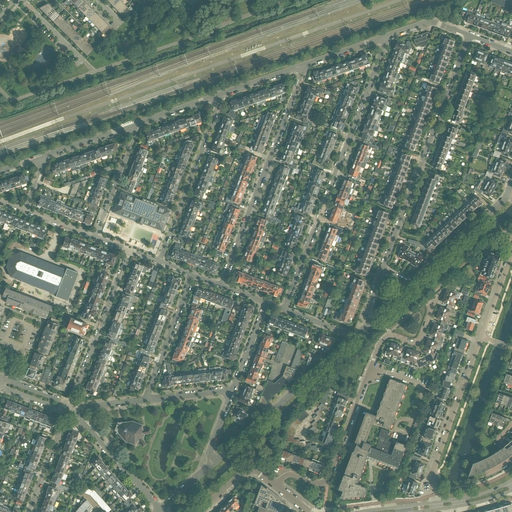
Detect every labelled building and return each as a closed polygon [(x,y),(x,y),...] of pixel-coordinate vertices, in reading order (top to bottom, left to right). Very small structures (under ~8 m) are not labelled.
[(78,0),(74,5),(78,9),(84,2),(82,0),(78,0)] [(113,7),(119,13),(126,6),(120,0),(113,7)] [(78,9),(83,14),(90,8),(84,2),(78,9)] [(39,8),(45,15),(52,8),(48,3),(47,4),(39,8)] [(126,6),(119,13),(125,19),(132,12),(126,6)] [(45,15),(49,18),(56,12),(52,8),(45,15)] [(90,8),(83,14),(89,20),(96,13),(90,8)] [(49,18),(53,22),(59,15),(56,12),(49,18)] [(89,20),(95,26),(102,19),(96,13),(89,20)] [(470,23),(472,24),(475,15),(470,13),(467,22),(467,23),(470,24),(470,23)] [(476,13),(475,15),(472,24),(474,25),(474,26),(476,26),(477,26),(480,17),(481,14),(476,13)] [(53,22),(58,28),(65,21),(59,15),(53,22)] [(481,27),(482,28),(486,19),(480,17),(477,26),(478,27),(480,28),(481,27)] [(95,26),(100,32),(107,25),(102,19),(95,26)] [(487,30),(491,21),(486,19),(482,28),(484,29),(486,30),(487,30)] [(58,28),(64,34),(71,27),(65,21),(58,28)] [(491,31),(492,32),(496,23),(491,21),(487,30),(488,30),(488,31),(490,32),(491,31)] [(501,25),(498,34),(498,35),(500,36),(501,35),(503,36),(506,27),(507,25),(507,24),(506,24),(502,22),(501,25)] [(507,25),(506,27),(503,36),(505,36),(505,37),(507,38),(508,38),(511,27),(511,26),(509,26),(510,23),(508,22),(507,24),(507,25)] [(497,34),(498,34),(501,25),(496,23),(492,32),(494,33),(497,34)] [(98,34),(101,36),(103,34),(106,38),(113,31),(107,25),(100,32),(101,32),(98,34)] [(64,34),(70,39),(77,33),(71,27),(64,34)] [(424,47),(426,48),(425,48),(426,48),(432,34),(428,32),(415,37),(416,39),(414,40),(415,44),(416,44),(417,47),(421,46),(422,48),(424,47)] [(70,39),(75,45),(82,38),(77,33),(70,39)] [(445,38),(443,44),(453,47),(452,47),(452,45),(453,45),(454,43),(454,42),(453,42),(454,41),(450,40),(450,38),(446,37),(445,39),(445,38)] [(75,45),(81,51),(88,44),(82,38),(75,45)] [(397,43),(395,49),(404,52),(408,54),(410,49),(407,48),(407,46),(401,44),(401,45),(397,43)] [(88,44),(81,51),(87,57),(94,50),(88,44)] [(444,44),(442,49),(450,52),(451,50),(452,50),(453,48),(452,47),(453,47),(443,44),(444,44)] [(394,54),(393,54),(402,58),(404,52),(395,49),(394,50),(393,53),(393,54),(394,54)] [(441,52),(440,54),(449,57),(449,56),(450,55),(451,53),(450,53),(450,52),(442,49),(441,52)] [(474,54),(472,60),(478,63),(478,62),(482,52),(479,51),(479,50),(477,49),(476,50),(474,49),(472,53),(474,54)] [(482,68),(485,69),(487,63),(485,62),(486,59),(487,57),(486,57),(487,56),(487,54),(485,54),(485,52),(483,52),(482,52),(478,62),(481,63),(481,64),(483,65),(482,68)] [(368,58),(366,54),(363,56),(363,57),(361,57),(364,66),(370,64),(369,62),(370,62),(370,61),(371,60),(371,59),(371,58),(370,58),(369,57),(368,57),(368,58)] [(392,56),(391,59),(400,63),(400,62),(403,64),(405,59),(402,58),(393,54),(393,56),(392,56)] [(440,54),(438,59),(447,63),(447,61),(448,60),(449,58),(449,57),(440,54)] [(358,59),(356,59),(359,68),(364,66),(361,57),(358,58),(358,59)] [(492,67),(495,68),(499,58),(499,59),(498,58),(496,57),(495,57),(493,57),(492,59),(491,61),(490,64),(487,63),(485,69),(488,70),(489,67),(492,68),(492,67)] [(494,70),(500,72),(504,61),(503,60),(502,59),(500,58),(499,59),(499,58),(495,68),(494,70)] [(353,60),(351,61),(354,70),(359,68),(356,59),(353,60)] [(390,62),(390,64),(398,68),(400,63),(391,59),(390,62)] [(438,59),(436,65),(445,68),(446,67),(446,65),(447,63),(438,59)] [(506,75),(507,73),(510,63),(508,62),(508,61),(506,60),(505,61),(504,61),(500,72),(506,75)] [(348,62),(346,63),(349,71),(354,70),(351,61),(350,61),(347,62),(348,62)] [(343,64),(341,65),(344,73),(349,71),(346,63),(345,63),(345,62),(342,63),(343,64)] [(388,68),(388,69),(396,73),(398,68),(390,64),(390,65),(389,64),(388,65),(388,67),(388,68)] [(336,66),(335,67),(338,75),(344,73),(341,65),(338,65),(335,66),(336,66)] [(435,66),(434,70),(443,73),(444,72),(444,70),(445,68),(436,65),(435,66)] [(330,68),(333,77),(338,75),(335,67),(333,67),(330,68)] [(325,70),(328,79),(333,77),(330,68),(328,69),(328,68),(325,69),(325,70)] [(386,71),(385,74),(394,78),(396,73),(388,69),(387,72),(386,71)] [(320,72),(323,81),(328,79),(325,70),(323,71),(323,70),(320,71),(320,72)] [(431,75),(441,78),(442,78),(443,76),(442,75),(443,73),(434,70),(433,72),(432,75),(431,75)] [(314,73),(315,76),(312,77),(314,82),(317,82),(317,83),(320,82),(321,84),(323,83),(322,81),(323,81),(320,72),(318,73),(317,71),(314,73)] [(466,78),(465,78),(474,82),(476,76),(467,73),(466,75),(465,77),(466,78)] [(384,78),(384,80),(396,85),(398,79),(394,78),(385,74),(384,78)] [(441,78),(431,75),(431,76),(429,80),(434,82),(438,83),(439,83),(440,80),(439,80),(440,78),(441,78)] [(464,83),(463,84),(472,87),(474,82),(465,78),(465,80),(464,80),(463,83),(464,83)] [(381,83),(381,85),(399,91),(394,90),(396,85),(384,80),(383,80),(382,80),(381,83)] [(349,87),(348,91),(356,94),(356,93),(357,93),(359,88),(355,86),(354,81),(349,83),(347,86),(349,87)] [(280,85),(278,86),(281,95),(286,93),(288,88),(287,85),(284,86),(283,84),(282,83),(280,84),(280,85)] [(462,88),(461,89),(470,92),(472,87),(463,84),(463,85),(462,85),(461,88),(462,88)] [(399,91),(381,85),(379,90),(383,92),(382,92),(389,95),(389,93),(392,94),(393,91),(398,93),(399,91)] [(427,85),(425,91),(435,94),(434,94),(435,92),(436,92),(437,90),(436,89),(427,85)] [(276,86),(272,87),(275,96),(281,95),(278,86),(276,87),(276,86)] [(306,92),(317,97),(318,97),(319,93),(322,94),(323,90),(318,87),(317,87),(318,88),(316,92),(315,91),(316,90),(312,88),(312,89),(308,87),(306,92)] [(460,90),(459,94),(468,97),(470,92),(461,89),(461,91),(460,90)] [(262,91),(265,100),(270,98),(267,90),(265,90),(263,91),(262,91)] [(343,95),(344,95),(354,99),(356,94),(348,91),(345,90),(343,95)] [(257,93),(261,104),(264,103),(263,101),(265,100),(262,91),(260,92),(257,93)] [(426,91),(424,96),(433,99),(434,98),(434,97),(435,95),(435,94),(425,91),(426,91)] [(305,98),(313,101),(315,102),(317,97),(306,92),(304,97),(305,97),(305,98)] [(252,95),(255,104),(255,106),(261,104),(257,93),(254,94),(252,95)] [(458,97),(458,99),(466,102),(468,97),(459,94),(458,97)] [(249,96),(246,97),(249,105),(255,104),(252,95),(251,95),(249,95),(249,96)] [(344,95),(342,101),(352,104),(354,99),(344,95)] [(377,95),(374,101),(386,106),(387,102),(388,100),(382,97),(377,95)] [(424,96),(422,101),(431,105),(432,103),(433,102),(433,100),(433,99),(424,96)] [(244,97),(241,98),(244,107),(249,105),(246,97),(245,98),(244,97)] [(238,100),(236,101),(239,109),(244,107),(241,98),(238,99),(238,100)] [(304,100),(303,102),(312,106),(313,101),(305,98),(304,100)] [(456,102),(456,104),(464,107),(466,102),(458,99),(457,99),(456,102)] [(231,102),(232,105),(229,105),(231,112),(239,109),(236,101),(234,101),(233,100),(231,101),(231,102)] [(342,101),(340,106),(350,109),(352,104),(342,101)] [(374,101),(372,107),(382,110),(385,111),(387,106),(386,106),(374,101)] [(422,101),(420,107),(429,110),(430,108),(431,108),(431,106),(431,105),(422,101)] [(302,106),(301,108),(309,111),(312,106),(303,102),(301,106),(302,106)] [(455,107),(454,109),(464,113),(462,112),(464,107),(456,104),(456,105),(455,104),(454,107),(455,107)] [(340,106),(338,111),(348,115),(350,109),(340,106)] [(372,107),(370,112),(380,116),(382,110),(372,107)] [(420,107),(419,112),(427,115),(428,113),(429,113),(429,111),(429,110),(420,107)] [(300,108),(298,113),(308,116),(309,111),(301,108),(300,108)] [(454,111),(453,115),(462,118),(464,113),(454,109),(455,110),(454,112),(454,111)] [(338,111),(336,116),(346,120),(348,115),(338,111)] [(261,118),(263,119),(273,123),(274,122),(275,121),(275,120),(274,120),(275,118),(276,118),(277,116),(276,115),(277,113),(272,112),(272,113),(268,112),(267,115),(266,115),(265,116),(262,115),(261,118)] [(370,112),(368,117),(378,120),(380,116),(370,112)] [(419,112),(417,117),(425,120),(426,118),(427,118),(428,116),(427,115),(419,112)] [(308,116),(298,113),(297,117),(296,119),(300,120),(304,121),(303,123),(305,123),(305,124),(311,127),(312,124),(309,123),(310,122),(307,121),(308,120),(306,120),(308,116)] [(195,116),(193,116),(196,125),(201,123),(201,122),(204,121),(202,115),(199,117),(198,114),(197,115),(197,114),(194,115),(195,116)] [(462,118),(453,115),(451,118),(452,118),(451,120),(460,123),(462,118)] [(187,118),(190,127),(193,126),(193,127),(194,128),(196,127),(196,125),(193,116),(191,117),(190,116),(187,118)] [(337,117),(335,122),(344,125),(346,120),(336,116),(337,117)] [(223,120),(223,123),(231,126),(233,127),(234,125),(232,124),(233,120),(225,117),(225,118),(224,117),(223,120)] [(368,117),(366,122),(376,126),(378,120),(368,117)] [(417,117),(415,122),(423,125),(424,123),(425,123),(426,121),(425,120),(417,117)] [(262,124),(271,128),(272,128),(272,127),(273,126),(273,125),(272,125),(273,123),(263,119),(263,121),(264,121),(263,124),(262,124)] [(177,122),(180,130),(185,128),(182,120),(180,121),(180,120),(179,120),(177,120),(177,121),(177,122)] [(344,125),(335,122),(334,121),(333,124),(331,128),(338,131),(338,130),(342,131),(344,126),(344,125)] [(175,122),(171,123),(175,132),(180,130),(177,122),(175,122)] [(366,122),(364,127),(375,131),(377,132),(379,127),(376,126),(366,122)] [(415,122),(413,127),(421,131),(422,128),(423,128),(424,126),(423,125),(415,122)] [(168,125),(166,125),(169,134),(175,132),(171,123),(168,124),(168,125)] [(221,125),(220,128),(229,132),(231,126),(223,123),(222,125),(221,125)] [(163,127),(161,127),(164,136),(169,134),(166,125),(166,126),(166,125),(165,124),(163,125),(163,126),(163,127)] [(260,129),(269,133),(270,133),(270,132),(271,131),(271,130),(270,130),(271,128),(262,124),(261,126),(262,127),(261,129),(260,129)] [(293,129),(303,133),(306,134),(308,129),(295,124),(294,126),(293,126),(292,128),(293,129)] [(327,134),(326,137),(335,140),(336,140),(337,138),(336,137),(337,135),(336,134),(336,132),(328,129),(325,128),(325,126),(324,126),(320,124),(318,128),(319,128),(323,130),(327,131),(326,133),(327,134)] [(448,128),(447,131),(456,134),(458,129),(449,126),(448,128)] [(159,127),(156,129),(159,138),(164,136),(161,127),(159,128),(159,127)] [(364,127),(362,133),(373,137),(375,131),(364,127)] [(413,127),(411,133),(420,136),(420,134),(421,133),(422,131),(421,131),(413,127)] [(219,132),(218,134),(227,137),(229,132),(220,128),(219,131),(219,132)] [(153,130),(151,131),(154,139),(159,138),(156,129),(153,130)] [(260,132),(259,135),(267,138),(268,138),(269,136),(269,135),(268,135),(269,133),(260,129),(259,131),(260,132)] [(291,134),(300,137),(301,134),(302,135),(303,133),(293,129),(292,131),(291,131),(290,133),(291,134)] [(154,139),(151,131),(149,132),(148,131),(146,132),(146,133),(145,133),(145,135),(146,134),(148,140),(147,141),(148,145),(155,142),(154,139)] [(446,134),(445,136),(453,139),(459,141),(460,139),(457,138),(455,138),(456,134),(447,131),(445,134),(446,134)] [(365,140),(364,142),(373,145),(378,147),(379,143),(377,142),(377,144),(372,142),(374,137),(373,137),(362,133),(360,138),(365,140)] [(410,136),(409,138),(418,141),(418,139),(419,138),(420,137),(420,136),(411,133),(410,136)] [(217,136),(216,139),(225,143),(227,137),(218,134),(217,136)] [(289,139),(300,144),(302,138),(300,137),(291,134),(290,136),(289,136),(288,138),(289,139)] [(257,140),(265,143),(266,141),(267,141),(268,139),(267,138),(259,135),(257,138),(257,137),(256,139),(257,140)] [(442,140),(442,141),(451,144),(452,141),(455,142),(456,142),(458,143),(459,141),(453,139),(445,136),(444,136),(443,138),(442,140)] [(326,137),(324,142),(333,145),(334,145),(335,143),(334,142),(335,140),(326,137)] [(407,140),(406,143),(415,146),(415,144),(416,144),(417,144),(418,142),(418,141),(409,138),(408,141),(407,140)] [(501,145),(511,149),(511,148),(511,146),(511,145),(511,139),(511,140),(510,140),(510,141),(503,138),(502,143),(501,142),(500,141),(499,141),(498,143),(501,145)] [(215,143),(214,145),(223,148),(225,143),(216,139),(214,142),(215,143)] [(288,143),(287,145),(297,148),(298,149),(300,144),(289,139),(289,140),(289,139),(288,140),(287,142),(288,143)] [(255,145),(263,148),(264,146),(265,146),(266,144),(266,143),(265,143),(257,140),(256,143),(255,142),(254,144),(255,145)] [(182,147),(191,150),(191,148),(192,149),(193,146),(192,146),(193,145),(191,144),(192,142),(191,141),(190,141),(189,141),(188,141),(187,141),(185,141),(185,142),(184,142),(182,147)] [(440,145),(440,146),(449,149),(451,144),(442,141),(441,143),(440,145)] [(320,146),(322,147),(331,150),(332,148),(333,148),(334,146),(333,145),(324,142),(323,145),(321,144),(320,146)] [(359,149),(369,153),(371,148),(372,148),(377,150),(378,147),(373,145),(364,142),(363,145),(361,144),(360,146),(359,146),(359,148),(359,149)] [(111,145),(108,146),(111,154),(117,152),(114,144),(113,143),(111,144),(111,145)] [(415,146),(406,143),(404,148),(413,151),(414,149),(415,149),(416,147),(415,146)] [(214,145),(211,150),(220,154),(223,148),(214,145)] [(263,148),(255,145),(254,148),(252,147),(251,150),(261,153),(262,151),(262,152),(263,151),(264,149),(263,148)] [(286,148),(285,150),(295,153),(295,151),(296,148),(297,148),(287,145),(286,145),(285,147),(285,148),(286,148)] [(511,149),(501,145),(498,151),(501,152),(505,154),(505,155),(505,156),(506,156),(507,156),(508,156),(508,155),(510,151),(511,151),(511,152),(511,151),(511,149)] [(439,148),(438,151),(447,154),(449,149),(440,146),(439,148)] [(100,149),(98,149),(101,158),(107,156),(104,147),(103,148),(103,147),(100,148),(100,149)] [(182,147),(180,152),(189,155),(190,153),(191,150),(182,147)] [(322,147),(320,152),(329,156),(330,155),(329,155),(330,155),(331,153),(331,152),(331,150),(322,147)] [(138,152),(137,154),(145,157),(148,152),(139,148),(139,149),(138,149),(137,151),(138,152)] [(95,150),(93,151),(96,160),(101,158),(98,149),(95,150)] [(357,154),(365,157),(368,158),(370,153),(369,153),(359,149),(358,151),(357,151),(357,153),(357,154)] [(284,153),(283,155),(293,158),(293,157),(293,156),(294,153),(295,154),(295,153),(285,150),(284,150),(283,152),(284,153)] [(90,152),(88,153),(91,161),(96,160),(93,151),(90,152)] [(189,155),(180,152),(178,151),(176,156),(178,157),(187,161),(187,160),(187,161),(188,158),(189,155)] [(437,154),(436,156),(445,160),(447,154),(438,151),(436,154),(437,154)] [(320,152),(318,157),(327,161),(328,159),(329,159),(330,156),(329,156),(320,152)] [(247,154),(245,159),(249,161),(249,162),(250,162),(251,162),(252,162),(255,163),(256,161),(257,158),(257,157),(250,155),(251,154),(248,153),(248,154),(247,154)] [(401,155),(400,158),(409,162),(410,161),(411,159),(410,159),(410,158),(411,156),(402,153),(401,155)] [(80,156),(78,157),(82,168),(87,166),(86,163),(83,155),(82,154),(79,155),(80,156)] [(136,155),(134,159),(143,162),(145,157),(137,154),(136,156),(136,155)] [(356,157),(355,159),(363,163),(363,162),(366,164),(368,158),(365,157),(357,154),(356,155),(355,156),(356,157)] [(281,160),(284,161),(287,162),(287,163),(288,164),(289,163),(292,164),(294,159),(293,158),(283,155),(282,155),(281,157),(282,158),(281,160)] [(74,158),(73,158),(76,167),(77,170),(82,168),(78,157),(77,157),(77,156),(74,157),(74,158)] [(216,165),(218,166),(220,160),(210,156),(209,157),(208,159),(208,160),(208,162),(216,165)] [(435,160),(434,162),(443,165),(445,160),(436,156),(436,157),(435,159),(435,160)] [(178,157),(176,162),(185,166),(186,163),(187,161),(178,157)] [(327,161),(318,157),(317,160),(316,160),(316,162),(325,166),(326,164),(327,164),(328,161),(327,161)] [(69,159),(67,160),(70,169),(76,167),(73,158),(72,158),(69,159)] [(399,164),(400,164),(408,167),(409,165),(409,164),(408,163),(409,162),(400,158),(399,160),(400,161),(399,164)] [(134,162),(133,164),(142,167),(143,162),(134,159),(133,162),(134,162)] [(245,159),(243,164),(247,166),(247,167),(248,167),(249,167),(253,168),(254,166),(256,163),(255,163),(252,162),(251,162),(250,162),(249,162),(249,161),(245,159)] [(353,165),(361,168),(364,169),(366,164),(363,162),(363,163),(355,159),(354,161),(353,162),(353,163),(353,164),(353,165)] [(491,165),(493,165),(504,170),(505,167),(506,167),(505,167),(504,167),(506,163),(505,162),(505,161),(505,160),(504,160),(503,160),(502,161),(495,159),(494,163),(492,162),(491,165)] [(64,161),(62,162),(65,171),(70,169),(67,160),(64,161)] [(59,163),(57,164),(60,172),(65,171),(62,162),(59,163)] [(176,162),(174,168),(183,171),(185,168),(184,168),(185,166),(176,162)] [(206,165),(205,168),(214,171),(216,165),(208,162),(207,162),(206,165)] [(443,165),(434,162),(433,165),(432,167),(441,170),(443,165)] [(60,172),(57,164),(56,163),(54,164),(54,165),(53,165),(54,167),(51,168),(53,175),(60,172)] [(132,167),(131,169),(140,172),(142,167),(133,164),(132,164),(131,167),(132,167)] [(243,164),(241,169),(245,171),(246,172),(247,172),(248,172),(251,173),(252,171),(252,172),(254,168),(253,168),(249,167),(248,167),(247,167),(247,166),(243,164)] [(352,168),(351,170),(360,173),(361,168),(353,165),(352,165),(351,167),(352,168)] [(504,170),(493,165),(491,172),(497,174),(497,175),(497,176),(498,176),(499,176),(500,176),(500,175),(501,176),(502,172),(503,172),(504,172),(503,172),(504,170)] [(289,169),(281,166),(280,168),(279,168),(278,170),(278,171),(279,171),(287,175),(288,172),(291,173),(293,172),(293,171),(294,172),(296,169),(295,169),(290,167),(289,169)] [(174,168),(172,173),(181,176),(181,174),(182,174),(183,171),(174,168)] [(204,170),(203,173),(212,176),(214,171),(205,168),(204,170)] [(316,171),(315,174),(323,177),(324,177),(325,177),(325,175),(325,174),(324,174),(325,172),(316,168),(315,171),(316,171)] [(129,174),(138,177),(140,172),(131,169),(130,171),(129,173),(129,174)] [(241,169),(239,174),(243,176),(243,177),(244,177),(245,177),(249,178),(250,176),(250,177),(252,174),(251,173),(248,172),(247,172),(246,172),(245,171),(241,169)] [(395,174),(404,178),(405,176),(405,175),(406,173),(406,172),(398,170),(397,169),(396,172),(391,170),(390,172),(395,174)] [(360,173),(351,170),(350,170),(349,172),(350,173),(349,175),(359,179),(360,176),(359,176),(360,173)] [(276,177),(277,177),(284,179),(285,180),(287,175),(279,171),(278,174),(277,174),(276,176),(277,176),(276,177)] [(168,177),(170,178),(179,181),(181,178),(180,178),(181,176),(172,173),(170,172),(168,177)] [(203,173),(201,178),(210,182),(213,183),(215,177),(212,176),(203,173)] [(428,178),(437,181),(438,182),(440,176),(432,173),(431,175),(431,174),(430,175),(429,178),(428,178)] [(106,176),(102,174),(101,175),(100,178),(98,177),(96,182),(104,186),(105,183),(106,184),(107,181),(106,181),(107,180),(105,180),(106,176)] [(128,176),(127,179),(136,182),(138,183),(140,178),(138,177),(129,174),(128,176)] [(239,174),(237,180),(241,181),(241,182),(242,182),(243,182),(244,182),(247,183),(248,182),(250,179),(249,178),(245,177),(244,177),(243,177),(243,176),(239,174)] [(315,174),(313,179),(321,182),(322,182),(321,182),(322,182),(323,180),(322,179),(323,177),(315,174)] [(395,174),(393,180),(402,183),(403,181),(403,180),(404,178),(395,174)] [(27,176),(24,177),(23,175),(20,176),(18,177),(21,185),(26,184),(26,182),(28,181),(27,176)] [(485,185),(494,190),(496,188),(496,187),(495,188),(495,187),(497,183),(497,182),(497,181),(496,181),(495,181),(494,181),(490,180),(491,177),(486,175),(485,177),(487,178),(484,184),(485,185)] [(52,186),(54,180),(44,176),(42,182),(52,186)] [(13,179),(16,187),(21,185),(18,177),(16,178),(15,177),(13,178),(13,179)] [(276,180),(275,182),(283,185),(285,180),(284,179),(277,177),(276,177),(275,179),(276,180)] [(166,180),(166,182),(177,186),(178,185),(179,181),(170,178),(169,181),(166,180)] [(200,182),(199,184),(208,188),(210,182),(201,178),(199,182),(200,182)] [(427,181),(426,183),(435,186),(437,181),(428,178),(427,181)] [(8,180),(7,181),(11,189),(16,187),(13,179),(11,179),(10,179),(8,180)] [(126,182),(125,184),(134,187),(136,182),(127,179),(125,182),(126,182)] [(313,179),(311,184),(319,187),(320,185),(321,185),(322,183),(321,183),(321,182),(313,179)] [(343,183),(342,185),(351,188),(354,190),(355,187),(352,186),(353,183),(345,179),(344,180),(343,182),(343,183)] [(237,180),(235,184),(239,186),(239,187),(240,187),(241,187),(242,187),(245,188),(246,187),(248,184),(247,184),(247,183),(244,182),(243,182),(242,182),(241,182),(241,181),(237,180)] [(393,180),(391,185),(400,188),(401,187),(401,185),(402,183),(393,180)] [(3,182),(2,182),(5,191),(11,189),(7,181),(5,181),(2,182),(3,182)] [(96,182),(94,187),(103,190),(103,189),(104,189),(105,186),(104,186),(96,182)] [(164,185),(164,187),(175,191),(176,189),(176,190),(177,187),(177,186),(166,182),(165,185),(164,185)] [(273,187),(281,190),(283,185),(275,182),(274,184),(273,184),(272,186),(273,187)] [(425,186),(425,188),(433,191),(435,186),(426,183),(425,186)] [(134,187),(125,184),(124,186),(123,189),(123,190),(132,193),(134,187)] [(197,189),(197,190),(205,193),(208,188),(199,184),(198,187),(197,186),(196,189),(197,189)] [(235,184),(233,190),(237,191),(237,192),(238,192),(239,193),(239,192),(240,192),(243,194),(244,192),(246,189),(245,189),(245,188),(242,187),(241,187),(240,187),(239,187),(239,186),(235,184)] [(311,184),(309,189),(317,193),(317,192),(318,192),(319,190),(318,190),(319,187),(311,184)] [(341,188),(340,191),(349,194),(351,188),(342,185),(341,188)] [(391,185),(389,190),(398,193),(399,192),(400,190),(399,190),(400,189),(400,188),(391,185)] [(494,190),(485,185),(484,187),(483,186),(481,190),(482,191),(487,193),(487,194),(486,194),(487,195),(487,196),(488,196),(489,196),(490,196),(490,195),(492,192),(493,192),(493,193),(493,192),(494,190)] [(90,192),(92,193),(101,196),(101,194),(102,194),(103,191),(102,191),(103,190),(94,187),(93,189),(92,189),(91,189),(90,192)] [(164,187),(162,193),(173,197),(174,196),(173,196),(174,195),(175,192),(175,191),(164,187)] [(272,190),(271,192),(279,195),(282,196),(283,191),(281,190),(273,187),(272,187),(273,187),(272,187),(271,189),(272,190)] [(423,191),(423,193),(431,196),(433,191),(425,188),(424,188),(424,189),(423,191)] [(305,194),(307,194),(315,198),(316,196),(317,195),(318,194),(317,193),(318,193),(317,193),(309,189),(308,192),(305,192),(305,194)] [(205,193),(197,190),(196,192),(195,192),(194,195),(195,195),(195,196),(203,199),(205,193)] [(233,190),(231,195),(235,196),(235,197),(236,197),(237,198),(237,197),(238,197),(241,198),(242,197),(244,194),(243,194),(240,192),(239,192),(239,193),(238,192),(237,192),(237,191),(233,190)] [(389,190),(387,195),(396,198),(396,197),(397,196),(398,194),(398,193),(389,190)] [(338,196),(347,199),(349,200),(351,197),(351,195),(349,194),(340,191),(339,193),(338,196)] [(160,198),(162,199),(163,198),(171,202),(172,200),(173,197),(162,193),(162,192),(160,198)] [(270,195),(269,197),(277,201),(279,195),(271,192),(271,193),(270,193),(269,195),(270,195)] [(40,206),(42,207),(45,199),(47,194),(44,193),(43,195),(44,196),(43,198),(40,197),(40,198),(39,197),(37,201),(38,202),(37,205),(37,206),(37,207),(39,207),(40,207),(40,206)] [(92,193),(90,198),(99,201),(99,199),(100,199),(101,196),(100,196),(101,196),(92,193)] [(113,212),(135,220),(135,219),(138,220),(138,221),(137,223),(141,224),(141,223),(163,231),(163,230),(162,230),(169,211),(157,207),(158,204),(142,198),(141,201),(122,193),(121,193),(115,209),(114,212),(113,212)] [(421,197),(421,199),(429,202),(431,196),(423,193),(422,194),(421,196),(421,197)] [(307,194),(305,199),(314,203),(313,203),(314,202),(315,201),(315,200),(315,198),(307,194)] [(235,196),(231,195),(229,200),(233,202),(234,203),(235,203),(236,203),(239,204),(240,202),(242,199),(241,199),(241,198),(238,197),(237,197),(237,198),(236,197),(235,197),(235,196)] [(385,198),(385,200),(393,203),(394,201),(395,202),(395,201),(396,201),(396,199),(396,198),(387,195),(386,198),(385,198)] [(475,198),(472,200),(478,207),(479,206),(480,206),(481,205),(481,204),(483,203),(476,195),(474,197),(475,198)] [(335,201),(344,205),(347,199),(338,196),(335,201)] [(99,201),(90,198),(87,197),(85,202),(97,206),(98,203),(99,201)] [(267,202),(275,206),(277,201),(269,197),(268,199),(267,200),(266,202),(267,202)] [(163,198),(162,199),(160,204),(169,207),(170,207),(171,204),(170,204),(171,202),(163,198)] [(44,208),(47,210),(51,201),(45,199),(42,207),(44,208)] [(302,204),(311,208),(312,206),(313,206),(314,204),(313,203),(314,203),(305,199),(304,203),(301,202),(301,204),(302,204)] [(419,203),(419,204),(427,207),(429,202),(421,199),(420,200),(419,200),(419,203)] [(393,203),(385,200),(383,205),(391,208),(392,206),(393,206),(394,204),(394,203),(393,203)] [(467,200),(466,201),(468,203),(474,209),(475,208),(475,209),(476,209),(478,207),(472,200),(472,201),(471,200),(469,202),(467,200)] [(50,210),(53,211),(56,202),(51,201),(47,210),(50,211),(50,210)] [(190,207),(199,210),(201,204),(192,201),(190,207)] [(335,205),(334,207),(342,210),(344,205),(335,201),(334,205),(335,205)] [(57,213),(58,213),(61,204),(56,202),(53,211),(54,212),(55,213),(56,214),(57,213)] [(266,206),(265,208),(273,211),(275,206),(267,202),(266,202),(267,203),(266,203),(265,205),(266,206)] [(468,203),(464,207),(470,213),(471,212),(472,212),(474,210),(474,209),(468,203)] [(59,214),(63,215),(66,206),(61,204),(58,213),(59,214)] [(87,214),(84,223),(86,223),(85,224),(86,225),(88,226),(89,225),(93,216),(89,215),(90,210),(94,212),(96,207),(88,204),(87,206),(87,207),(89,208),(87,214)] [(311,208),(302,204),(300,210),(309,213),(310,211),(311,211),(312,211),(312,209),(312,208),(311,208)] [(417,209),(425,212),(427,207),(419,204),(418,205),(417,206),(417,208),(417,209)] [(66,216),(68,217),(71,208),(66,206),(63,215),(66,217),(66,216)] [(189,209),(187,212),(197,216),(199,210),(190,207),(189,209)] [(231,207),(229,212),(238,215),(238,213),(239,213),(240,211),(239,210),(240,210),(231,207)] [(345,211),(342,210),(334,207),(330,217),(329,217),(329,219),(329,220),(329,221),(337,224),(341,213),(346,215),(344,220),(350,223),(353,214),(348,212),(345,211)] [(464,207),(460,211),(466,217),(467,216),(468,216),(470,214),(470,213),(464,207)] [(71,218),(73,219),(76,210),(71,208),(68,217),(68,218),(70,219),(71,219),(71,218)] [(273,211),(265,208),(264,208),(263,208),(263,210),(263,211),(264,211),(263,213),(267,215),(273,217),(274,215),(275,215),(276,212),(273,211)] [(415,214),(423,217),(425,212),(417,209),(416,210),(416,211),(415,213),(415,214)] [(75,220),(78,221),(81,212),(76,210),(73,219),(75,219),(75,220)] [(379,210),(377,216),(386,219),(387,218),(387,219),(388,218),(389,217),(388,216),(388,214),(379,210)] [(460,211),(456,214),(462,221),(463,220),(464,220),(466,218),(466,217),(460,211)] [(81,222),(84,223),(87,214),(81,212),(78,221),(81,222)] [(187,216),(186,218),(195,221),(197,216),(187,212),(186,215),(187,216)] [(229,212),(227,217),(236,221),(236,220),(237,220),(237,218),(238,215),(229,212)] [(4,224),(10,226),(13,217),(11,216),(8,214),(4,224)] [(295,220),(304,223),(305,223),(305,221),(305,220),(306,218),(295,214),(294,216),(296,217),(295,220)] [(353,214),(350,223),(352,224),(352,223),(353,223),(353,222),(353,221),(354,222),(354,221),(353,220),(354,219),(355,219),(355,218),(356,218),(358,219),(359,220),(359,219),(360,219),(361,217),(353,214)] [(413,219),(421,222),(423,217),(415,214),(414,216),(413,218),(413,219)] [(456,214),(452,218),(458,225),(459,224),(460,224),(462,222),(462,221),(456,214)] [(377,216),(375,221),(386,224),(387,224),(387,222),(387,221),(386,220),(386,219),(377,216)] [(10,226),(15,228),(19,219),(16,217),(15,218),(13,217),(10,226)] [(224,222),(234,226),(234,224),(235,223),(236,221),(235,221),(236,221),(227,217),(225,222),(224,222)] [(185,220),(183,224),(192,227),(195,221),(186,218),(185,220)] [(257,223),(265,226),(266,223),(267,224),(267,223),(268,221),(265,220),(259,218),(258,220),(257,220),(256,222),(257,223)] [(452,218),(448,222),(454,229),(455,227),(456,227),(458,226),(458,225),(452,218)] [(15,228),(21,230),(24,221),(22,220),(19,219),(15,228)] [(421,222),(413,219),(412,221),(411,223),(411,224),(412,225),(411,226),(414,227),(415,226),(420,227),(421,222)] [(295,220),(293,225),(302,228),(303,228),(304,226),(303,225),(304,223),(295,220)] [(21,230),(26,232),(30,223),(27,222),(26,222),(24,221),(21,230)] [(377,221),(375,226),(384,230),(384,229),(385,229),(386,227),(385,226),(386,224),(375,221),(377,221)] [(224,222),(222,227),(232,231),(234,226),(224,222)] [(448,222),(444,226),(450,232),(451,232),(452,231),(452,230),(454,229),(448,222)] [(31,237),(32,234),(35,225),(33,225),(33,224),(30,223),(26,232),(30,233),(29,236),(31,237)] [(255,228),(264,232),(263,231),(265,226),(257,223),(256,223),(255,225),(255,226),(255,228),(254,227),(254,228),(255,228)] [(183,227),(182,230),(190,233),(192,227),(183,224),(182,227),(183,227)] [(32,234),(37,236),(41,228),(40,227),(41,227),(38,226),(35,225),(32,234)] [(293,225),(291,230),(300,233),(300,232),(301,231),(302,229),(302,228),(293,225)] [(338,227),(335,226),(334,229),(329,227),(328,229),(327,229),(327,231),(327,232),(339,236),(340,234),(341,234),(343,229),(338,227)] [(375,226),(373,232),(382,235),(382,234),(383,234),(384,232),(383,232),(384,230),(375,226)] [(444,226),(440,230),(446,236),(447,236),(448,234),(450,232),(444,226)] [(222,227),(220,232),(230,236),(232,231),(222,227)] [(41,228),(37,236),(37,237),(43,239),(46,231),(41,229),(41,228)] [(254,232),(254,234),(262,237),(264,232),(255,228),(254,231),(254,232)] [(190,233),(182,230),(181,231),(180,231),(179,234),(180,234),(180,235),(190,239),(193,234),(190,233)] [(291,230),(289,235),(298,239),(298,238),(299,238),(300,236),(299,235),(300,233),(291,230)] [(440,230),(436,233),(442,240),(443,240),(444,238),(444,237),(446,236),(440,230)] [(230,236),(220,232),(218,232),(216,237),(228,241),(229,241),(229,239),(229,238),(230,236)] [(325,237),(334,240),(337,242),(339,236),(327,232),(326,234),(325,234),(325,236),(325,237)] [(373,232),(371,237),(380,240),(381,239),(382,237),(381,237),(382,235),(373,232)] [(436,233),(432,237),(438,244),(439,244),(440,242),(440,241),(442,240),(436,233)] [(251,239),(252,239),(260,242),(262,237),(254,234),(253,236),(252,236),(251,238),(252,238),(251,239)] [(289,235),(287,240),(296,244),(296,242),(297,242),(298,240),(298,239),(289,235)] [(62,247),(67,249),(71,239),(69,239),(69,238),(66,237),(65,237),(65,238),(62,247)] [(214,242),(217,243),(226,246),(227,244),(228,242),(228,241),(216,237),(214,242)] [(324,240),(323,243),(332,246),(334,240),(325,237),(325,238),(324,238),(323,240),(324,240)] [(371,237),(369,242),(378,245),(379,244),(380,242),(379,242),(380,240),(371,237)] [(428,241),(428,242),(434,248),(437,246),(437,245),(436,245),(438,244),(432,237),(428,241)] [(72,252),(73,250),(77,242),(74,241),(74,240),(72,239),(71,240),(71,239),(67,249),(67,250),(72,252)] [(250,242),(250,244),(258,247),(260,242),(252,239),(250,239),(250,241),(250,242)] [(408,242),(415,245),(413,247),(417,249),(418,246),(423,251),(426,249),(418,242),(409,239),(408,242)] [(296,244),(287,240),(286,243),(285,245),(294,249),(294,247),(295,247),(296,244)] [(73,250),(78,252),(82,243),(81,243),(79,242),(77,242),(73,250)] [(369,242),(367,247),(376,250),(377,250),(378,248),(378,247),(378,245),(369,242)] [(434,248),(428,242),(424,246),(430,252),(432,251),(433,251),(434,250),(434,248)] [(78,252),(84,254),(87,246),(85,245),(85,244),(83,243),(82,244),(82,243),(78,252)] [(226,246),(217,243),(215,248),(224,251),(225,251),(225,249),(225,248),(226,246)] [(330,251),(332,252),(334,247),(332,246),(323,243),(322,245),(321,245),(321,247),(321,248),(330,251)] [(246,248),(256,252),(258,247),(250,244),(249,246),(248,246),(247,248),(246,248)] [(402,259),(407,250),(409,247),(401,245),(400,247),(400,250),(399,257),(399,258),(401,259),(402,259)] [(84,254),(89,256),(93,247),(93,248),(92,247),(90,246),(89,246),(87,246),(84,254)] [(89,256),(95,258),(98,250),(96,249),(96,248),(94,247),(93,248),(93,247),(89,256)] [(194,265),(199,250),(200,248),(198,247),(197,250),(195,255),(191,254),(188,263),(191,264),(194,265)] [(367,247),(366,252),(374,255),(375,255),(376,253),(376,252),(376,250),(367,247)] [(171,257),(177,259),(180,250),(175,248),(171,257)] [(245,253),(245,254),(253,257),(255,252),(256,252),(246,248),(246,249),(247,249),(246,251),(245,251),(244,253),(245,253)] [(320,251),(319,253),(330,257),(332,252),(330,251),(321,248),(320,248),(319,250),(320,251)] [(489,251),(490,252),(487,260),(497,263),(498,260),(500,260),(500,258),(500,256),(500,255),(496,254),(497,251),(490,249),(489,251)] [(95,258),(100,260),(104,252),(103,252),(103,251),(101,250),(100,251),(98,250),(95,258)] [(180,260),(183,260),(186,252),(180,250),(177,259),(180,261),(180,260)] [(196,266),(199,267),(202,258),(199,257),(200,252),(200,251),(199,250),(194,265),(196,265),(196,266)] [(280,256),(284,257),(292,260),(293,258),(292,257),(293,254),(282,250),(280,256)] [(406,260),(408,261),(412,253),(407,250),(402,259),(405,260),(406,260)] [(100,260),(106,263),(109,254),(107,253),(107,252),(104,251),(104,252),(100,260)] [(185,262),(188,263),(191,254),(186,252),(183,260),(185,261),(185,262)] [(366,252),(364,257),(372,261),(373,260),(374,258),(374,257),(374,255),(366,252)] [(11,277),(31,284),(56,294),(55,297),(67,301),(78,273),(66,268),(65,271),(62,270),(62,269),(34,259),(34,258),(31,257),(20,253),(10,257),(6,267),(11,277)] [(317,258),(321,260),(328,262),(330,257),(319,253),(318,253),(317,255),(318,256),(317,258)] [(410,263),(412,264),(417,256),(412,253),(408,261),(410,262),(410,263)] [(417,256),(412,264),(413,265),(413,266),(415,267),(415,266),(416,267),(421,262),(423,260),(423,261),(425,259),(419,253),(417,256)] [(109,254),(106,263),(104,266),(106,266),(105,270),(103,269),(102,271),(109,274),(110,271),(109,271),(110,268),(111,268),(115,258),(116,257),(115,257),(115,256),(114,256),(109,254)] [(253,257),(245,254),(244,254),(243,256),(244,257),(243,259),(252,263),(253,260),(252,260),(253,257)] [(284,257),(280,256),(278,261),(279,261),(290,265),(291,263),(292,263),(292,261),(292,260),(284,257)] [(364,257),(362,262),(371,266),(371,265),(372,263),(372,262),(372,261),(364,257)] [(202,268),(204,269),(208,260),(202,258),(199,267),(202,269),(202,268)] [(206,270),(210,272),(213,262),(208,260),(204,269),(207,270),(206,270)] [(487,260),(484,267),(494,271),(495,268),(497,267),(497,265),(497,264),(497,263),(487,260)] [(277,266),(280,267),(284,269),(288,270),(289,270),(290,268),(289,267),(290,265),(279,261),(277,266)] [(213,262),(210,272),(215,274),(219,264),(213,262)] [(311,269),(312,269),(323,273),(324,271),(323,270),(324,267),(317,265),(318,264),(314,262),(311,269)] [(362,262),(360,267),(369,271),(369,270),(370,268),(371,266),(362,262)] [(141,272),(144,273),(145,271),(142,270),(143,267),(138,265),(138,264),(135,263),(135,264),(135,263),(134,264),(133,266),(133,267),(132,269),(141,272)] [(284,269),(280,267),(279,270),(277,269),(276,272),(286,276),(287,273),(288,273),(289,272),(288,271),(288,270),(284,269)] [(369,271),(360,267),(358,267),(356,272),(365,276),(365,275),(366,275),(367,275),(368,273),(367,273),(367,272),(367,271),(368,271),(369,271)] [(482,270),(481,275),(486,277),(491,279),(492,278),(493,278),(494,276),(493,275),(494,271),(484,267),(483,271),(482,270)] [(131,270),(130,274),(139,277),(141,272),(132,269),(132,271),(131,270)] [(311,272),(310,274),(319,278),(320,275),(319,275),(320,272),(323,273),(312,269),(311,269),(310,269),(310,271),(310,272),(311,272)] [(235,281),(240,283),(245,271),(243,270),(242,273),(239,271),(238,272),(237,272),(236,276),(237,276),(235,281)] [(240,283),(246,285),(249,275),(247,274),(247,272),(245,271),(240,283)] [(100,272),(98,277),(106,280),(107,278),(108,278),(109,276),(108,275),(109,275),(100,272)] [(482,280),(480,286),(488,289),(489,286),(490,286),(490,284),(491,281),(487,279),(486,281),(485,281),(485,280),(486,277),(481,275),(476,273),(475,275),(480,277),(480,278),(482,279),(482,280)] [(139,277),(130,274),(129,277),(129,279),(128,279),(137,282),(139,277)] [(309,277),(308,279),(317,283),(318,280),(317,280),(318,277),(319,278),(310,274),(309,274),(308,274),(308,276),(308,277),(309,277)] [(246,285),(251,287),(255,277),(249,275),(246,285)] [(167,281),(169,282),(178,286),(180,280),(177,279),(177,278),(174,277),(173,278),(169,276),(167,281)] [(98,277),(96,282),(105,286),(104,286),(105,285),(106,283),(106,282),(106,280),(98,277)] [(251,287),(256,289),(260,279),(255,277),(251,287)] [(353,277),(351,282),(362,286),(363,285),(364,285),(364,284),(365,283),(365,282),(364,282),(364,281),(353,277)] [(135,287),(138,288),(140,283),(137,282),(128,279),(127,282),(127,284),(135,287)] [(256,289),(261,291),(265,281),(260,279),(256,289)] [(306,284),(315,288),(317,283),(308,279),(307,279),(306,279),(305,281),(306,282),(307,282),(306,284),(305,284),(306,284)] [(261,291),(266,293),(270,283),(265,281),(261,291)] [(96,282),(94,287),(102,291),(103,289),(104,288),(105,286),(96,282)] [(169,282),(167,287),(176,291),(177,288),(178,286),(169,282)] [(349,288),(353,289),(362,292),(362,291),(363,290),(364,288),(364,287),(363,287),(362,286),(351,282),(349,288)] [(266,293),(271,295),(275,285),(270,283),(266,293)] [(126,290),(125,293),(132,295),(133,293),(134,290),(138,291),(138,289),(138,288),(135,287),(127,284),(126,286),(125,286),(124,290),(125,290),(126,290)] [(304,289),(304,290),(313,293),(315,288),(306,284),(305,286),(304,286),(303,286),(303,288),(303,289),(304,289)] [(275,285),(271,295),(277,297),(278,292),(282,293),(283,289),(280,288),(280,287),(275,285)] [(488,289),(480,286),(477,285),(475,292),(480,294),(480,292),(482,293),(481,295),(486,297),(488,292),(487,291),(488,289)] [(0,303),(4,306),(5,303),(8,304),(15,307),(18,308),(19,308),(18,308),(22,309),(29,312),(32,313),(35,315),(35,314),(42,317),(45,319),(46,317),(49,311),(50,311),(50,312),(52,312),(53,309),(53,308),(53,307),(52,307),(51,306),(50,306),(47,305),(40,302),(37,301),(36,301),(33,300),(33,299),(27,297),(24,296),(23,295),(23,296),(20,294),(13,292),(10,291),(10,290),(9,290),(8,290),(5,288),(5,289),(4,288),(3,288),(2,288),(1,288),(0,288),(0,287),(0,303)] [(94,287),(92,293),(101,296),(101,295),(102,295),(102,293),(102,292),(102,291),(94,287)] [(167,287),(165,292),(174,296),(174,295),(175,295),(176,293),(175,292),(176,291),(167,287)] [(194,297),(200,299),(204,290),(203,290),(203,291),(201,290),(201,289),(199,288),(198,289),(197,290),(196,292),(196,293),(195,293),(194,295),(195,296),(194,297)] [(203,299),(205,300),(209,292),(207,291),(207,290),(204,289),(204,290),(200,299),(200,298),(203,299)] [(353,289),(351,294),(360,298),(361,296),(361,295),(362,293),(362,292),(353,289)] [(302,294),(314,299),(311,298),(313,293),(304,290),(303,291),(302,291),(301,293),(301,294),(302,294)] [(443,296),(454,300),(455,298),(459,298),(460,294),(457,292),(453,292),(452,293),(447,291),(446,293),(445,293),(445,294),(444,294),(444,295),(443,296)] [(165,292),(163,298),(172,301),(173,299),(174,296),(165,292)] [(205,300),(207,301),(211,302),(214,294),(213,294),(213,293),(211,292),(211,293),(209,292),(205,300)] [(92,293),(90,297),(99,301),(99,299),(100,299),(101,296),(92,293)] [(121,298),(120,300),(129,303),(132,304),(135,296),(132,295),(125,293),(124,295),(123,295),(122,295),(121,298)] [(211,302),(216,304),(219,296),(217,295),(217,294),(215,293),(214,294),(211,302)] [(300,299),(300,300),(311,304),(312,304),(314,299),(302,294),(301,296),(300,296),(299,298),(299,299),(300,299)] [(348,297),(347,299),(358,303),(359,301),(360,298),(351,294),(350,297),(348,297)] [(220,308),(221,306),(224,298),(224,297),(222,296),(221,296),(219,296),(216,304),(215,307),(220,308)] [(449,304),(448,307),(454,309),(456,305),(453,303),(454,300),(443,296),(443,297),(443,298),(443,299),(443,300),(443,302),(449,304)] [(90,297),(88,303),(97,306),(98,305),(98,303),(99,301),(90,297)] [(197,308),(200,299),(194,297),(191,306),(197,308)] [(221,306),(226,308),(229,300),(227,299),(227,298),(225,297),(224,298),(221,306)] [(159,302),(158,304),(167,308),(168,305),(170,306),(171,306),(172,304),(172,303),(171,303),(172,301),(163,298),(161,303),(159,302)] [(344,303),(345,304),(356,308),(357,307),(357,305),(358,303),(347,299),(346,298),(344,303)] [(311,304),(300,300),(299,299),(297,306),(301,307),(301,306),(302,307),(303,307),(308,309),(310,306),(311,304)] [(118,305),(129,310),(130,310),(132,304),(129,303),(120,300),(120,302),(119,302),(118,305)] [(226,308),(221,322),(222,323),(227,321),(231,310),(234,302),(234,301),(234,302),(229,300),(230,300),(229,300),(226,308)] [(470,305),(472,306),(481,309),(482,306),(483,304),(483,303),(475,300),(473,304),(471,303),(470,305)] [(88,303),(86,308),(96,312),(96,311),(95,311),(95,309),(96,309),(97,307),(97,306),(88,303)] [(167,308),(158,304),(157,307),(155,313),(157,313),(166,317),(166,315),(167,315),(168,315),(169,313),(168,312),(168,311),(166,311),(167,308)] [(341,309),(354,313),(355,312),(356,310),(355,310),(356,308),(345,304),(344,306),(346,307),(345,310),(341,309)] [(117,308),(116,311),(128,315),(128,314),(129,310),(118,305),(117,308)] [(242,310),(243,310),(252,314),(254,310),(253,310),(254,308),(244,305),(242,310)] [(481,309),(472,306),(470,311),(468,310),(467,315),(474,317),(475,313),(479,314),(479,313),(480,313),(480,311),(480,310),(481,309)] [(85,310),(84,313),(91,316),(94,317),(94,316),(95,316),(96,312),(86,308),(84,307),(83,309),(85,310)] [(190,313),(199,316),(200,313),(202,314),(203,311),(193,307),(192,309),(191,309),(190,311),(190,312),(190,313)] [(437,312),(448,316),(449,314),(453,314),(454,309),(448,307),(447,310),(441,307),(440,310),(439,310),(438,310),(438,311),(437,312)] [(341,309),(339,314),(351,318),(352,318),(353,318),(354,315),(353,315),(354,313),(341,309)] [(243,310),(241,316),(250,319),(249,318),(250,318),(251,316),(250,316),(251,314),(252,314),(243,310)] [(115,312),(114,316),(123,319),(124,315),(127,317),(128,315),(116,311),(116,312),(115,312)] [(84,313),(82,312),(80,317),(89,321),(89,320),(90,320),(91,318),(90,317),(91,316),(84,313)] [(443,321),(442,323),(448,326),(450,322),(447,319),(448,316),(437,312),(437,313),(437,314),(437,315),(437,316),(437,318),(443,321)] [(157,313),(155,319),(164,322),(165,322),(166,319),(165,319),(166,317),(157,313)] [(190,316),(189,318),(199,321),(201,322),(203,317),(199,316),(190,313),(189,315),(190,316)] [(351,318),(339,314),(339,316),(341,316),(339,321),(343,323),(343,321),(349,323),(350,323),(350,322),(351,321),(351,320),(350,320),(351,318)] [(112,321),(121,324),(123,325),(124,319),(123,319),(114,316),(113,318),(113,319),(112,321)] [(241,316),(239,321),(247,324),(248,322),(249,321),(249,320),(249,319),(250,319),(241,316)] [(273,327),(274,326),(277,318),(272,316),(272,317),(271,317),(270,320),(267,327),(265,333),(273,336),(274,334),(271,333),(273,327)] [(274,326),(279,328),(282,320),(280,319),(280,318),(278,317),(277,318),(274,326)] [(476,320),(467,317),(466,321),(469,322),(466,329),(472,331),(476,320)] [(47,323),(45,327),(55,331),(56,328),(57,328),(58,325),(57,325),(59,321),(51,318),(50,322),(48,321),(48,322),(48,323),(47,323)] [(66,329),(83,335),(87,325),(70,318),(66,329)] [(187,323),(196,326),(198,321),(199,322),(199,321),(189,318),(190,318),(189,320),(188,320),(187,322),(187,323)] [(155,319),(153,324),(162,327),(163,325),(164,325),(164,323),(164,322),(155,319)] [(279,328),(284,330),(287,322),(287,321),(285,320),(284,321),(284,320),(282,320),(279,328)] [(111,322),(110,326),(119,329),(121,324),(112,321),(112,322),(111,322)] [(239,321),(237,326),(245,329),(246,328),(247,327),(246,326),(247,324),(239,321)] [(288,334),(289,332),(292,324),(290,323),(290,322),(288,321),(287,322),(284,330),(287,331),(286,333),(288,334)] [(187,326),(186,328),(194,332),(196,326),(187,323),(186,325),(186,326),(187,326)] [(431,329),(442,333),(443,330),(447,330),(448,326),(442,323),(441,326),(434,324),(434,326),(433,326),(432,326),(432,327),(431,328),(431,329)] [(153,324),(151,329),(160,332),(161,332),(162,330),(161,329),(162,327),(153,324)] [(294,334),(297,326),(297,325),(295,324),(295,325),(292,324),(289,332),(290,332),(289,333),(293,335),(294,334)] [(294,334),(299,336),(303,328),(300,327),(300,326),(298,325),(298,326),(297,326),(294,334)] [(109,329),(109,331),(117,334),(119,329),(110,326),(109,329)] [(237,326),(235,331),(244,334),(245,332),(244,331),(245,329),(237,326)] [(45,331),(44,333),(54,337),(55,334),(54,333),(55,331),(45,327),(44,331),(45,331)] [(183,333),(192,337),(194,332),(186,328),(185,330),(184,330),(183,332),(183,333)] [(303,328),(299,336),(305,338),(307,338),(308,338),(309,336),(308,335),(306,334),(307,331),(308,331),(309,329),(305,328),(305,329),(303,328)] [(151,329),(149,334),(158,337),(159,335),(160,335),(160,333),(160,332),(151,329)] [(437,337),(436,340),(442,342),(444,338),(441,336),(442,333),(431,329),(431,330),(430,331),(431,332),(430,335),(437,337)] [(117,334),(109,331),(108,333),(107,333),(106,336),(107,336),(110,338),(109,340),(117,343),(118,341),(118,340),(116,336),(117,334)] [(235,331),(233,336),(241,339),(242,337),(243,337),(244,334),(235,331)] [(42,335),(41,339),(50,342),(51,342),(50,342),(51,340),(53,340),(54,337),(44,333),(43,335),(42,335)] [(183,336),(182,339),(190,342),(192,337),(183,333),(183,334),(182,336),(183,336)] [(149,334),(147,339),(156,343),(156,342),(157,342),(158,340),(157,339),(158,337),(149,334)] [(320,346),(323,347),(326,337),(324,336),(324,335),(322,334),(321,335),(320,335),(319,335),(317,338),(319,339),(317,343),(321,345),(320,346)] [(263,336),(262,339),(271,343),(273,338),(265,335),(264,337),(263,336)] [(233,336),(231,342),(239,345),(240,342),(241,342),(241,341),(241,340),(241,339),(233,336)] [(75,337),(73,342),(82,346),(82,345),(83,345),(83,343),(83,342),(84,340),(75,337)] [(326,337),(323,347),(322,347),(328,349),(330,343),(332,343),(333,340),(332,340),(332,339),(326,337)] [(454,351),(455,351),(463,354),(468,341),(460,338),(460,340),(458,340),(457,343),(454,351)] [(40,343),(39,345),(49,349),(50,346),(49,345),(50,343),(50,342),(41,339),(39,343),(40,343)] [(146,344),(145,344),(154,348),(155,345),(156,345),(156,343),(147,339),(145,339),(143,343),(146,344)] [(179,343),(188,347),(190,342),(182,339),(181,341),(181,340),(180,341),(179,342),(180,343),(179,343)] [(261,343),(261,345),(269,348),(271,343),(262,339),(260,343),(261,343)] [(105,342),(104,342),(103,345),(102,347),(111,350),(114,351),(117,343),(109,340),(108,343),(105,342)] [(425,345),(436,349),(439,350),(442,342),(436,340),(435,343),(428,340),(427,343),(427,342),(426,343),(425,344),(425,345)] [(284,342),(282,341),(275,362),(280,364),(287,343),(284,342)] [(69,347),(71,347),(80,351),(80,350),(81,350),(82,348),(81,348),(82,346),(73,342),(71,342),(69,347)] [(231,342),(229,347),(238,350),(237,349),(238,349),(239,347),(238,347),(239,345),(231,342)] [(177,348),(187,352),(188,347),(179,343),(179,344),(178,346),(179,347),(178,349),(177,348)] [(391,354),(394,355),(398,344),(397,344),(396,344),(396,343),(395,343),(394,344),(392,343),(390,349),(388,348),(385,351),(385,356),(389,357),(391,354)] [(154,348),(145,344),(144,349),(141,348),(140,351),(149,355),(150,352),(152,353),(152,352),(153,352),(154,350),(153,349),(154,348)] [(396,360),(400,361),(403,355),(400,354),(402,347),(400,347),(400,346),(400,345),(399,344),(398,344),(394,355),(393,356),(396,357),(396,360)] [(36,351),(38,351),(44,354),(47,355),(46,354),(47,351),(48,352),(49,349),(39,345),(39,347),(38,346),(36,351)] [(259,346),(258,350),(267,353),(269,348),(261,345),(260,347),(259,346)] [(429,355),(424,358),(427,364),(435,361),(438,354),(435,351),(436,349),(425,345),(424,346),(424,347),(424,348),(425,348),(425,349),(424,351),(430,353),(429,355)] [(71,347),(69,352),(78,356),(78,355),(79,355),(80,353),(79,353),(80,351),(71,347)] [(101,349),(100,352),(109,355),(112,356),(114,351),(111,350),(102,347),(102,349),(101,349)] [(229,347),(227,352),(235,355),(236,353),(237,353),(237,351),(237,350),(238,350),(229,347)] [(299,347),(291,368),(287,366),(283,376),(275,383),(268,381),(262,396),(261,396),(257,406),(260,409),(284,387),(293,379),(304,349),(299,347)] [(175,353),(174,353),(184,357),(185,354),(186,355),(187,352),(177,348),(176,351),(176,350),(175,351),(174,352),(175,353)] [(407,360),(410,361),(414,350),(413,350),(412,350),(411,350),(410,350),(408,349),(406,356),(403,355),(400,361),(405,363),(407,360)] [(257,353),(257,355),(265,358),(267,353),(258,350),(256,353),(257,353)] [(414,350),(410,361),(412,362),(412,366),(419,368),(427,364),(424,358),(419,360),(417,359),(419,354),(416,353),(417,353),(417,352),(416,352),(416,351),(415,351),(414,350)] [(33,358),(32,359),(42,363),(46,363),(46,362),(46,360),(44,359),(44,357),(45,357),(43,356),(44,354),(38,351),(37,354),(34,353),(33,356),(33,357),(33,358)] [(236,355),(235,355),(227,352),(224,351),(222,356),(225,357),(233,360),(234,359),(235,359),(236,355)] [(454,353),(451,359),(460,363),(463,354),(455,351),(454,353)] [(69,352),(67,358),(76,361),(76,360),(77,361),(78,358),(77,358),(78,356),(69,352)] [(99,355),(99,357),(107,360),(109,361),(110,359),(108,358),(109,355),(100,352),(99,355)] [(184,357),(174,353),(174,354),(173,356),(174,357),(172,361),(176,363),(177,362),(178,361),(181,362),(182,362),(184,357)] [(141,355),(139,360),(148,363),(149,361),(149,362),(150,361),(151,359),(150,359),(150,358),(141,355)] [(255,360),(263,363),(263,364),(265,358),(257,355),(255,360)] [(97,359),(96,362),(105,365),(107,360),(99,357),(98,359),(97,359)] [(67,358),(65,363),(74,366),(75,366),(76,363),(75,363),(76,361),(67,358)] [(30,365),(44,370),(45,367),(44,367),(41,365),(42,363),(32,359),(32,360),(32,361),(31,361),(30,365)] [(135,364),(137,365),(146,369),(146,368),(147,368),(148,366),(147,365),(148,363),(139,360),(137,359),(135,364)] [(451,360),(449,367),(457,370),(460,363),(451,359),(450,359),(450,360),(451,360)] [(253,362),(252,365),(261,368),(263,363),(255,360),(254,362),(253,362)] [(95,365),(95,367),(103,371),(106,372),(108,367),(105,365),(96,362),(95,365)] [(172,386),(170,369),(170,364),(165,362),(164,364),(167,365),(168,374),(165,374),(166,379),(164,380),(165,382),(164,382),(165,386),(167,386),(167,387),(171,387),(170,386),(172,386)] [(65,363),(63,368),(72,371),(73,371),(74,368),(73,368),(74,366),(65,363)] [(44,370),(30,365),(28,369),(27,373),(27,374),(26,374),(25,376),(28,377),(28,376),(29,377),(29,378),(33,379),(40,381),(44,370)] [(40,382),(53,387),(55,382),(56,380),(52,378),(52,377),(53,376),(54,373),(52,372),(52,370),(51,370),(53,365),(50,365),(49,369),(46,368),(40,382)] [(137,365),(135,370),(144,374),(145,372),(146,371),(146,369),(137,365)] [(252,369),(251,370),(259,373),(261,368),(252,365),(251,368),(252,369)] [(93,369),(92,373),(101,376),(103,371),(95,367),(94,369),(93,369)] [(448,367),(446,375),(454,378),(457,370),(449,367),(448,367)] [(63,368),(61,373),(70,376),(71,376),(72,374),(71,373),(72,371),(63,368)] [(220,370),(221,380),(224,379),(224,380),(227,380),(227,379),(227,375),(227,374),(231,373),(231,370),(226,370),(226,369),(223,369),(220,369),(220,370)] [(135,370),(133,376),(142,379),(143,378),(144,376),(143,376),(144,374),(135,370)] [(249,372),(248,375),(257,379),(259,373),(251,370),(250,372),(249,372)] [(57,377),(57,378),(68,382),(68,381),(69,381),(70,379),(69,378),(70,376),(61,373),(60,373),(58,377),(57,377)] [(91,376),(91,378),(99,381),(101,376),(92,373),(91,376)] [(503,383),(508,385),(511,375),(506,374),(503,383)] [(257,379),(248,375),(246,381),(248,382),(249,381),(257,385),(257,384),(259,385),(260,383),(256,381),(257,379)] [(442,383),(443,383),(450,386),(451,383),(453,383),(454,378),(446,375),(442,383)] [(129,380),(131,381),(140,384),(141,382),(142,382),(142,380),(142,379),(133,376),(132,381),(129,380)] [(57,378),(56,380),(55,382),(66,386),(67,387),(68,383),(67,383),(68,382),(57,378)] [(89,379),(88,383),(97,386),(99,381),(91,378),(90,380),(89,379)] [(376,416),(375,419),(377,419),(384,422),(383,426),(390,429),(392,424),(391,424),(392,420),(393,420),(394,420),(393,419),(394,415),(395,415),(397,411),(396,411),(398,406),(399,407),(400,402),(399,402),(401,398),(402,398),(404,394),(403,393),(404,389),(405,389),(407,385),(390,379),(389,383),(390,384),(388,388),(387,387),(385,392),(386,392),(385,397),(384,396),(382,401),(383,401),(381,405),(380,405),(379,409),(380,410),(378,414),(377,413),(376,416)] [(131,381),(129,380),(127,385),(128,386),(129,386),(130,387),(129,389),(129,391),(132,393),(133,390),(134,388),(135,389),(138,390),(138,389),(139,389),(140,387),(139,386),(140,384),(131,381)] [(55,382),(53,387),(60,389),(60,390),(63,391),(63,390),(64,391),(66,386),(55,382)] [(97,386),(88,383),(86,388),(89,390),(90,390),(89,392),(88,394),(92,396),(94,392),(95,392),(97,392),(99,387),(97,386)] [(450,386),(443,383),(442,386),(444,387),(442,393),(448,395),(451,389),(449,388),(450,386)] [(244,389),(243,391),(252,394),(253,391),(254,392),(255,389),(246,386),(245,386),(243,389),(244,389)] [(322,396),(324,398),(327,399),(330,389),(322,396)] [(242,393),(241,396),(250,399),(252,394),(243,391),(243,393),(242,393)] [(334,402),(337,403),(345,406),(346,406),(345,406),(347,401),(348,400),(347,400),(343,399),(344,395),(338,393),(336,399),(334,402)] [(440,398),(439,401),(445,404),(446,401),(448,395),(442,393),(440,398)] [(496,402),(500,404),(504,395),(499,393),(496,402)] [(500,404),(505,406),(509,397),(504,395),(500,404)] [(250,399),(241,396),(238,401),(248,405),(249,405),(250,403),(249,402),(250,399)] [(3,409),(9,411),(12,403),(10,402),(7,400),(7,401),(5,405),(4,405),(3,407),(4,408),(3,409)] [(429,414),(429,416),(439,420),(441,415),(442,415),(444,409),(444,408),(445,404),(439,401),(435,400),(434,401),(433,403),(435,404),(434,408),(432,408),(431,408),(432,408),(429,414)] [(9,411),(14,413),(16,408),(17,405),(15,404),(12,402),(12,403),(9,411)] [(337,403),(335,409),(343,412),(345,407),(345,406),(337,403)] [(14,413),(19,415),(22,407),(20,406),(21,405),(18,404),(17,405),(16,408),(14,413)] [(248,405),(247,408),(246,410),(254,413),(255,410),(252,409),(253,407),(249,405),(248,405)] [(19,415),(24,417),(28,409),(26,408),(26,407),(23,406),(23,407),(22,407),(19,415)] [(235,411),(236,412),(234,415),(242,421),(246,416),(247,416),(248,416),(248,415),(248,414),(247,414),(245,412),(242,410),(236,407),(235,411)] [(28,408),(28,409),(24,417),(24,418),(28,420),(28,419),(30,419),(33,411),(31,410),(31,409),(31,408),(29,408),(28,408)] [(330,413),(333,414),(341,417),(343,412),(335,409),(332,408),(330,413)] [(35,421),(38,413),(38,412),(35,411),(35,412),(33,411),(30,419),(29,422),(34,424),(35,421)] [(356,446),(354,451),(353,452),(352,454),(352,455),(351,456),(350,458),(351,459),(350,460),(349,462),(349,463),(348,464),(347,466),(348,467),(347,468),(346,470),(346,471),(345,472),(344,474),(345,475),(344,476),(343,478),(343,479),(342,479),(341,482),(342,483),(341,483),(340,486),(340,487),(339,487),(339,490),(343,491),(340,498),(344,499),(345,499),(346,497),(349,499),(350,498),(350,497),(353,498),(354,498),(355,496),(358,498),(359,497),(360,496),(363,497),(364,496),(367,488),(361,486),(362,485),(358,484),(359,481),(359,480),(360,480),(361,477),(360,476),(361,476),(362,473),(362,472),(363,472),(364,469),(363,468),(364,468),(365,465),(365,464),(366,464),(366,462),(366,460),(367,458),(371,448),(372,445),(371,445),(366,443),(374,421),(376,420),(377,419),(375,419),(376,416),(366,412),(366,413),(364,418),(364,419),(362,424),(362,425),(360,430),(360,431),(358,436),(357,436),(357,437),(355,442),(355,443),(357,443),(356,446)] [(35,421),(40,423),(43,415),(43,414),(40,413),(40,414),(38,413),(35,421)] [(488,422),(493,424),(497,414),(492,413),(488,422)] [(333,414),(331,420),(339,423),(341,418),(341,417),(333,414)] [(493,424),(498,425),(502,416),(497,414),(493,424)] [(45,425),(48,417),(49,416),(46,415),(45,416),(43,415),(40,423),(45,425)] [(426,420),(428,421),(438,424),(440,420),(439,420),(429,416),(428,415),(426,420)] [(502,416),(498,425),(503,427),(504,424),(505,421),(506,418),(502,416)] [(48,417),(45,425),(51,427),(54,419),(54,418),(51,417),(51,418),(48,417)] [(329,423),(328,426),(337,429),(339,423),(339,424),(339,423),(331,420),(329,419),(328,422),(329,423)] [(116,432),(115,434),(117,435),(118,434),(125,441),(134,445),(137,442),(139,445),(139,444),(142,447),(146,444),(142,440),(144,435),(150,434),(149,429),(145,429),(145,428),(142,429),(141,425),(132,422),(123,423),(122,421),(120,421),(119,423),(117,422),(117,423),(110,424),(114,429),(114,431),(116,432)] [(328,427),(326,431),(335,434),(337,429),(328,426),(327,425),(327,426),(328,427)] [(411,433),(409,438),(409,440),(412,441),(412,440),(412,439),(414,434),(417,428),(414,427),(411,433)] [(422,436),(431,439),(433,440),(436,431),(425,427),(422,436)] [(47,437),(50,430),(44,428),(42,435),(47,437)] [(372,448),(371,448),(367,458),(368,459),(370,460),(370,459),(391,467),(397,469),(397,470),(401,459),(402,456),(402,457),(406,445),(396,442),(395,444),(386,441),(388,435),(390,432),(381,429),(378,438),(380,439),(376,449),(372,448)] [(66,439),(76,443),(78,437),(77,437),(78,433),(72,430),(70,434),(69,434),(66,439)] [(326,432),(324,437),(333,440),(335,435),(335,434),(326,431),(325,431),(325,432),(326,432)] [(284,439),(293,443),(294,440),(294,437),(293,436),(286,434),(284,439)] [(38,435),(36,441),(44,444),(45,441),(46,442),(47,439),(46,438),(38,435)] [(333,440),(324,437),(323,436),(322,437),(324,438),(322,443),(330,446),(331,446),(331,445),(333,440)] [(423,443),(421,448),(429,451),(429,450),(430,449),(431,448),(432,446),(431,446),(431,445),(428,444),(429,443),(430,443),(431,440),(418,436),(417,439),(420,440),(419,441),(423,443)] [(66,443),(65,445),(74,448),(76,443),(66,439),(65,443),(66,443)] [(36,441),(34,446),(42,449),(42,448),(43,449),(44,446),(43,445),(44,444),(36,441)] [(485,459),(482,460),(482,461),(482,460),(483,462),(478,464),(477,462),(478,462),(477,462),(473,464),(468,476),(471,476),(475,474),(478,473),(481,472),(480,471),(482,470),(485,469),(486,468),(490,467),(494,464),(499,461),(505,458),(507,456),(509,454),(510,455),(510,456),(511,455),(511,454),(511,448),(508,444),(504,447),(501,449),(498,451),(495,453),(492,455),(490,456),(487,458),(485,459)] [(64,448),(63,450),(71,453),(74,448),(65,445),(64,445),(63,448),(64,448)] [(34,446),(32,451),(41,454),(42,451),(42,449),(34,446)] [(429,451),(421,448),(419,454),(415,452),(413,456),(418,458),(421,459),(422,455),(427,457),(427,456),(428,456),(429,454),(428,453),(429,451)] [(30,456),(38,459),(39,457),(40,457),(41,454),(32,451),(29,450),(27,455),(30,456)] [(62,452),(61,455),(69,459),(71,453),(63,450),(62,452)] [(286,461),(286,462),(289,453),(290,451),(287,450),(286,452),(284,451),(281,459),(280,459),(281,459),(284,461),(284,460),(286,461)] [(291,464),(292,464),(296,453),(293,452),(292,454),(289,453),(286,462),(287,461),(289,463),(292,463),(291,464)] [(297,466),(301,457),(301,455),(296,453),(292,464),(297,465),(297,466)] [(60,458),(59,460),(68,464),(69,459),(61,455),(59,458),(60,458)] [(30,456),(28,461),(36,464),(37,462),(38,462),(39,459),(38,459),(30,456)] [(92,470),(101,462),(100,461),(101,460),(98,457),(94,461),(92,459),(89,462),(91,464),(95,468),(92,470)] [(303,468),(306,459),(307,458),(306,457),(305,459),(301,457),(297,466),(298,466),(301,467),(303,468)] [(308,470),(309,470),(312,461),(306,459),(303,468),(308,470)] [(26,466),(25,469),(32,472),(33,469),(35,470),(36,466),(36,464),(28,461),(25,460),(23,465),(25,466),(26,466)] [(58,462),(57,465),(66,469),(68,464),(59,460),(58,462)] [(314,472),(318,462),(312,460),(312,461),(309,470),(312,471),(314,472)] [(101,462),(92,470),(96,474),(98,472),(105,466),(104,465),(104,464),(102,462),(101,462)] [(318,462),(314,472),(315,472),(318,473),(320,474),(323,466),(324,464),(318,462)] [(416,462),(414,468),(422,471),(423,468),(424,468),(424,466),(424,465),(420,464),(416,462)] [(66,469),(57,465),(55,469),(56,469),(55,471),(67,475),(68,473),(69,470),(66,469)] [(98,472),(102,476),(109,470),(107,469),(108,469),(106,466),(105,467),(105,466),(98,472)] [(422,471),(414,468),(412,467),(411,469),(413,470),(412,474),(420,477),(420,476),(421,476),(422,474),(421,473),(422,471)] [(25,472),(23,477),(30,480),(31,478),(32,478),(33,475),(32,475),(31,474),(32,472),(25,469),(25,470),(27,471),(26,472),(25,472)] [(102,476),(106,481),(112,475),(111,473),(109,470),(109,471),(109,470),(102,476)] [(53,476),(62,479),(65,480),(67,475),(55,471),(54,473),(54,472),(53,475),(53,476)] [(109,485),(116,479),(115,477),(113,474),(113,475),(112,475),(106,481),(104,482),(106,484),(104,486),(106,487),(109,485)] [(53,482),(52,485),(61,488),(68,491),(69,488),(62,486),(61,485),(62,485),(60,484),(62,479),(53,476),(52,478),(51,481),(53,482)] [(23,477),(21,483),(28,485),(29,485),(30,482),(30,480),(23,477)] [(409,483),(408,485),(416,489),(417,486),(416,486),(417,483),(413,481),(414,479),(409,478),(408,477),(407,479),(409,480),(408,482),(409,483)] [(109,485),(113,489),(120,483),(118,481),(119,481),(117,479),(116,479),(109,485)] [(113,489),(117,493),(123,487),(122,485),(120,483),(113,489)] [(48,487),(46,492),(56,496),(58,496),(59,495),(58,495),(61,488),(52,485),(51,488),(48,487)] [(90,495),(104,511),(108,511),(111,510),(93,490),(80,485),(78,491),(90,495)] [(260,507),(271,511),(274,511),(282,511),(286,504),(262,485),(254,505),(260,507)] [(416,489),(408,485),(407,488),(406,488),(405,490),(409,492),(414,493),(414,491),(415,491),(416,489)] [(15,492),(17,493),(24,496),(24,495),(25,496),(26,493),(26,492),(26,490),(19,488),(15,486),(14,488),(16,489),(15,492)] [(242,488),(249,496),(251,489),(244,486),(242,488)] [(117,493),(115,495),(114,495),(118,499),(120,497),(127,491),(126,490),(126,489),(124,487),(123,487),(117,493)] [(127,491),(120,497),(124,501),(132,495),(129,492),(128,492),(127,491)] [(46,496),(45,498),(55,502),(56,500),(57,500),(58,500),(59,497),(58,496),(56,496),(46,492),(45,495),(46,495),(46,496)] [(24,496),(17,493),(15,498),(22,501),(23,501),(24,498),(24,497),(24,496)] [(230,500),(228,502),(236,510),(237,511),(243,506),(240,503),(241,503),(238,500),(236,501),(236,500),(237,500),(234,497),(233,498),(232,498),(230,500)] [(44,501),(44,503),(54,507),(56,502),(55,502),(45,498),(44,500),(44,501)] [(81,501),(81,502),(80,502),(81,503),(80,504),(82,504),(89,511),(90,511),(91,511),(90,510),(93,508),(87,500),(86,500),(84,499),(82,501),(81,501)] [(126,507),(129,510),(130,511),(141,511),(144,510),(141,506),(138,508),(137,509),(131,503),(129,505),(126,501),(123,504),(126,507)] [(228,502),(224,505),(230,511),(231,511),(234,510),(234,511),(236,510),(228,502)] [(42,508),(50,511),(51,508),(55,510),(56,507),(54,507),(44,503),(43,505),(42,505),(41,507),(42,508)]
